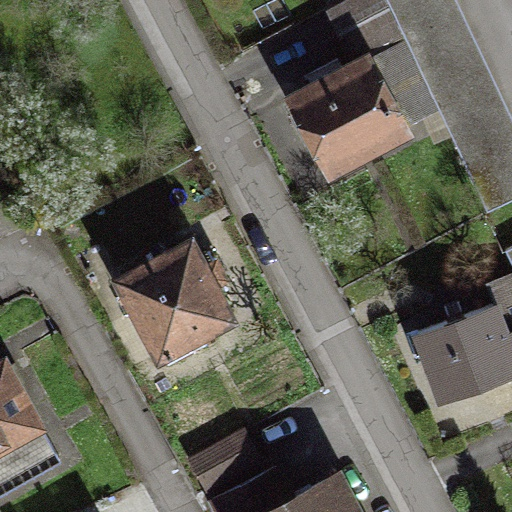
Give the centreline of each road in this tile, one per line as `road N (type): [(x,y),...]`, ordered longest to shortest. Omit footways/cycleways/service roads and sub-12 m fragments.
road 1 (residential): [(147,0),(418,511)]
road 2 (residential): [(172,511),(32,247)]
